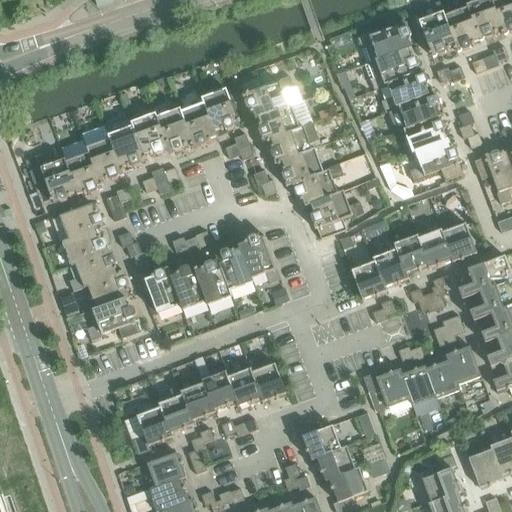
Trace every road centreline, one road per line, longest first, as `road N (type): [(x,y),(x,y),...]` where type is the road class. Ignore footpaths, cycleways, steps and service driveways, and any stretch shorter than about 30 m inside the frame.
road 1 (residential): [(290,316),(322,305),(293,224),(232,211)]
road 2 (residential): [(163,361),(102,195)]
road 3 (residential): [(256,469),(279,425),(327,408),(308,362)]
road 4 (tertiary): [(52,46),(181,0)]
road 5 (residential): [(163,361),(290,316)]
road 6 (residential): [(48,406),(163,361)]
